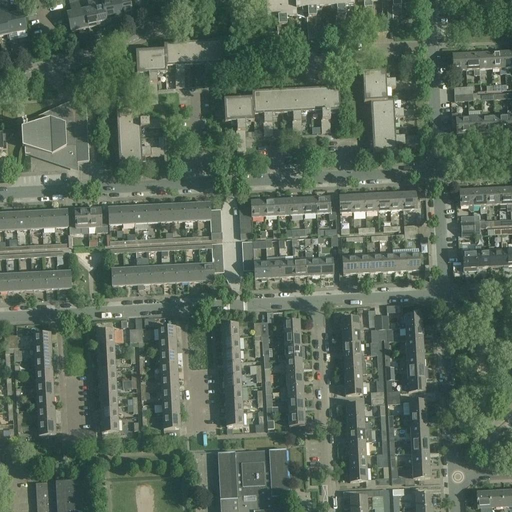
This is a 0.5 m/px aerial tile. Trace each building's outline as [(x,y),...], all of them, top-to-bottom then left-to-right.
[(84,10),(88,29),(97,27),(90,0),(86,0),(88,9),(84,10)] [(90,0),(97,27),(105,26),(101,7),(97,8),(95,0),(90,0)] [(113,0),(110,1),(114,20),(122,18),(118,0),(113,0)] [(118,0),(122,18),(132,16),(128,0),(118,0)] [(296,11),(296,10),(295,10),(294,0),(265,0),(266,19),(277,18),(278,27),(283,27),(286,27),(286,18),(296,18),(296,11)] [(294,0),(295,10),(296,10),(296,11),(307,10),(307,18),(307,19),(313,19),(316,19),(315,10),(326,9),(325,0),(294,0)] [(352,1),(352,0),(325,0),(326,9),(336,9),(336,17),(336,18),(342,17),(344,17),(344,8),(353,8),(352,1)] [(363,9),(363,10),(369,9),(371,9),(371,0),(378,0),(352,0),(352,1),(363,1),(363,9)] [(391,0),(392,8),(398,8),(400,8),(399,0),(391,0)] [(73,2),(79,31),(88,29),(84,10),(79,11),(77,1),(73,2)] [(114,20),(110,1),(100,3),(101,7),(105,26),(106,28),(115,26),(114,20)] [(79,31),(73,2),(69,3),(71,13),(66,14),(70,33),(79,31)] [(12,15),(16,34),(25,32),(19,4),(15,5),(16,14),(12,15)] [(1,7),(7,36),(16,34),(12,15),(8,16),(6,6),(1,7)] [(200,43),(192,43),(193,67),(204,66),(204,74),(204,75),(210,75),(213,75),(212,66),(222,65),(221,42),(200,43)] [(183,67),(193,67),(192,43),(163,45),(164,52),(165,68),(175,67),(175,76),(181,76),(184,76),(183,67)] [(135,54),(136,77),(148,76),(148,85),(154,85),(157,85),(156,76),(165,76),(165,68),(164,52),(135,54)] [(505,70),(504,54),(490,55),(491,71),(499,71),(500,76),(505,76),(505,70)] [(478,56),(478,72),(491,71),(490,55),(478,56)] [(466,72),(465,56),(451,57),(452,73),(466,72)] [(478,72),(478,56),(465,56),(466,72),(473,72),(473,78),(479,77),(478,72)] [(370,103),(386,102),(386,92),(394,91),(395,91),(394,86),(394,83),(386,83),(385,74),(362,75),(363,104),(370,104),(370,103)] [(329,121),(329,112),(339,112),(338,89),(309,91),(310,113),(320,113),(321,121),(321,122),(327,121),(329,121)] [(292,114),(292,123),(298,123),(300,123),(300,114),(310,113),(309,91),(280,92),(281,115),(292,114)] [(281,115),(280,92),(251,94),(251,100),(252,100),(252,116),(263,116),(263,124),(263,125),(269,124),(272,124),(271,115),(281,115)] [(236,133),(242,133),(244,133),(244,124),(253,124),(252,116),(252,100),(251,100),(222,102),(224,125),(235,124),(236,133)] [(393,112),(393,102),(386,102),(370,103),(370,104),(371,130),(394,129),(394,120),(402,120),(403,120),(402,114),(402,112),(393,112)] [(51,113),(49,112),(24,124),(24,128),(21,129),(22,148),(25,149),(25,155),(30,155),(67,168),(67,163),(75,162),(75,164),(88,164),(86,116),(86,103),(72,103),(72,104),(63,108),(63,107),(62,107),(63,108),(51,113)] [(149,123),(148,121),(140,121),(139,111),(116,112),(117,141),(140,140),(140,129),(148,129),(149,129),(149,123)] [(481,119),(482,135),(494,135),(494,118),(487,119),(487,114),(480,114),(481,119)] [(451,131),(455,130),(456,137),(469,136),(468,120),(460,120),(460,117),(451,117),(451,131)] [(507,118),(494,118),(494,135),(508,134),(507,118)] [(482,135),(481,119),(468,120),(469,136),(474,136),(474,137),(476,138),(479,138),(481,137),(481,135),(482,135)] [(394,129),(371,130),(372,157),(396,156),(395,147),(403,146),(404,146),(404,140),(404,138),(395,138),(394,129)] [(117,141),(119,170),(142,169),(141,158),(150,158),(150,152),(150,149),(141,150),(140,140),(117,141)] [(485,208),(498,207),(497,190),(484,191),(485,208)] [(511,206),(511,190),(497,190),(498,207),(505,207),(506,213),(511,212),(511,206)] [(480,215),(486,215),(485,208),(484,191),(472,192),(473,208),(480,208),(480,215)] [(459,209),(473,208),(472,192),(458,192),(459,209)] [(402,195),(403,212),(416,211),(415,194),(402,195)] [(389,196),(390,213),(403,212),(402,195),(389,196)] [(364,197),(365,214),(378,213),(377,196),(364,197)] [(377,196),(378,213),(390,213),(389,196),(377,196)] [(352,198),(352,214),(365,214),(364,197),(352,198)] [(352,214),(352,198),(339,198),(340,215),(352,214)] [(328,199),(315,200),(316,216),(329,215),(329,221),(336,221),(335,208),(329,209),(328,199)] [(302,216),(302,200),(289,201),(290,217),(302,216)] [(302,216),(316,216),(315,200),(302,200),(302,216)] [(290,217),(289,201),(276,202),(277,218),(290,217)] [(264,218),(263,202),(250,203),(250,212),(251,218),(251,219),(264,218)] [(277,218),(276,202),(263,202),(264,218),(277,218)] [(209,222),(209,218),(209,212),(209,205),(196,206),(197,223),(209,222)] [(171,224),(184,223),(183,206),(171,207),(171,224)] [(196,206),(183,206),(184,223),(197,223),(196,206)] [(158,207),(145,208),(146,225),(159,224),(158,207)] [(171,207),(158,207),(159,224),(171,224),(171,207)] [(134,226),(146,225),(145,208),(133,209),(134,226)] [(108,227),(121,226),(120,209),(107,210),(108,227)] [(133,209),(120,209),(121,226),(134,226),(133,209)] [(87,229),(87,211),(73,212),(74,222),(68,222),(69,236),(80,235),(80,229),(87,229)] [(87,211),(87,229),(95,229),(96,234),(107,234),(106,220),(100,220),(100,211),(87,211)] [(53,213),(54,230),(67,229),(66,212),(53,213)] [(54,230),(53,213),(41,214),(42,230),(54,230)] [(29,231),(28,214),(16,215),(16,232),(29,231)] [(42,230),(41,214),(28,214),(29,231),(42,230)] [(16,232),(16,215),(3,215),(4,232),(16,232)] [(391,228),(391,233),(399,232),(399,227),(398,227),(398,226),(393,226),(393,223),(391,223),(392,228),(391,228)] [(500,242),(501,252),(502,269),(511,268),(511,251),(507,252),(506,242),(500,242)] [(489,269),(502,269),(501,252),(493,253),(493,249),(487,249),(488,253),(489,269)] [(488,253),(475,254),(476,270),(489,269),(488,253)] [(463,271),(476,270),(475,254),(462,254),(463,271)] [(318,256),(318,262),(319,278),(332,277),(332,261),(325,261),(324,255),(318,256)] [(405,257),(406,273),(419,273),(418,256),(405,257)] [(406,273),(405,257),(392,258),(393,274),(406,273)] [(280,280),(293,279),(292,263),(285,263),(285,258),(280,259),(280,264),(279,264),(280,280)] [(367,259),(368,275),(381,275),(380,258),(367,259)] [(393,274),(392,258),(380,258),(381,275),(393,274)] [(267,264),(266,264),(267,280),(273,280),(274,282),(279,282),(280,280),(279,264),(280,264),(280,259),(267,259),(267,264)] [(292,259),(292,263),(293,279),(306,278),(305,259),(292,259)] [(310,259),(305,259),(306,278),(319,278),(318,262),(310,262),(310,259)] [(356,276),(355,259),(342,260),(343,276),(356,276)] [(355,259),(356,276),(368,275),(367,259),(355,259)] [(254,281),(260,281),(261,283),(266,282),(267,280),(266,264),(253,265),(253,266),(254,272),(254,281)] [(199,267),(200,284),(213,283),(212,275),(212,269),(212,266),(199,267)] [(186,268),(187,284),(200,284),(199,267),(186,268)] [(161,269),(162,286),(175,285),(174,268),(161,269)] [(174,268),(175,285),(187,284),(186,268),(174,268)] [(149,270),(149,286),(162,286),(161,269),(149,270)] [(123,271),(124,288),(137,287),(136,270),(123,271)] [(137,287),(149,286),(149,270),(136,270),(137,287)] [(124,288),(123,271),(111,271),(111,288),(124,288)] [(57,291),(57,274),(44,275),(45,291),(57,291)] [(57,274),(57,291),(70,290),(70,274),(57,274)] [(45,291),(44,275),(31,276),(32,292),(45,291)] [(20,293),(19,276),(6,277),(7,293),(20,293)] [(31,276),(19,276),(20,293),(32,292),(31,276)] [(399,330),(404,330),(422,329),(421,316),(403,317),(404,325),(399,325),(399,330)] [(363,327),(358,327),(358,319),(341,320),(341,333),(359,332),(363,332),(363,327)] [(284,337),(300,336),(300,322),(283,323),(284,337)] [(221,326),(222,339),(238,338),(238,325),(221,326)] [(143,327),(143,339),(154,339),(154,327),(143,327)] [(158,330),(159,343),(175,342),(175,329),(158,330)] [(400,343),(405,343),(422,342),(422,329),(404,330),(404,337),(400,338),(400,343)] [(97,346),(114,345),(113,332),(96,333),(97,346)] [(359,332),(341,333),(342,346),(359,345),(359,332)] [(34,349),(51,348),(50,335),(33,336),(34,349)] [(300,336),(284,337),(285,350),(301,349),(300,336)] [(238,338),(222,339),(222,352),(239,351),(238,338)] [(175,342),(159,343),(159,355),(176,354),(175,342)] [(405,343),(405,356),(423,355),(422,342),(405,343)] [(114,345),(97,346),(97,358),(114,358),(114,345)] [(343,359),(360,358),(359,345),(342,346),(343,359)] [(51,348),(34,349),(35,362),(51,361),(51,348)] [(278,363),(285,363),(301,362),(301,357),(304,357),(304,349),(301,349),(285,350),(285,357),(278,358),(278,363)] [(222,352),(223,365),(240,364),(239,351),(222,352)] [(159,355),(160,368),(177,367),(176,354),(159,355)] [(405,356),(406,368),(423,367),(423,355),(405,356)] [(114,358),(97,358),(98,371),(115,370),(114,358)] [(343,372),(361,371),(365,370),(365,364),(363,363),(363,358),(360,358),(343,359),(343,364),(341,365),(341,370),(343,371),(343,372)] [(51,361),(35,362),(35,374),(52,373),(51,361)] [(301,362),(285,363),(286,376),(302,375),(301,362)] [(240,364),(223,365),(224,377),(240,376),(240,364)] [(177,367),(160,368),(161,381),(177,380),(177,367)] [(406,368),(407,381),(424,380),(423,367),(406,368)] [(115,370),(98,371),(99,384),(116,383),(115,370)] [(344,385),(361,384),(361,371),(343,372),(344,385)] [(52,373),(35,374),(36,387),(53,386),(52,373)] [(302,375),(286,376),(287,389),(303,388),(302,375)] [(224,377),(224,390),(241,389),(240,376),(224,377)] [(161,381),(161,393),(178,393),(177,380),(161,381)] [(425,393),(424,380),(407,381),(407,394),(425,393)] [(116,383),(99,384),(99,396),(116,396),(116,383)] [(361,384),(344,385),(345,397),(362,396),(361,384)] [(53,386),(36,387),(37,400),(53,399),(53,386)] [(287,389),(287,402),(303,402),(303,388),(287,389)] [(225,403),(242,402),(241,389),(224,390),(225,403)] [(178,393),(161,393),(162,406),(179,405),(178,393)] [(131,404),(131,394),(121,394),(120,403),(131,404)] [(116,396),(99,396),(100,409),(117,408),(116,396)] [(53,399),(37,400),(37,412),(54,411),(53,399)] [(225,403),(226,415),(242,414),(242,402),(225,403)] [(287,402),(288,415),(304,415),(303,402),(287,402)] [(409,417),(426,416),(425,402),(408,403),(409,417)] [(162,406),(163,419),(179,418),(179,405),(162,406)] [(346,420),(363,419),(362,406),(345,407),(346,420)] [(117,408),(100,409),(101,422),(118,421),(117,408)] [(54,411),(37,412),(38,425),(55,424),(54,411)] [(242,414),(226,415),(226,428),(243,427),(242,414)] [(304,427),(304,415),(288,415),(288,428),(304,427)] [(426,416),(409,417),(409,429),(427,428),(426,416)] [(179,418),(163,419),(163,432),(180,431),(179,418)] [(363,419),(346,420),(346,432),(364,431),(363,419)] [(118,421),(101,422),(101,435),(118,434),(118,421)] [(55,424),(38,425),(39,438),(55,437),(55,424)] [(427,428),(409,429),(410,442),(427,441),(427,428)] [(364,431),(346,432),(347,445),(365,444),(371,444),(370,438),(364,439),(364,431)] [(427,441),(410,442),(411,455),(428,454),(427,441)] [(365,444),(347,445),(348,458),(365,457),(365,444)] [(217,455),(220,502),(220,511),(288,511),(284,511),(283,499),(288,498),(286,451),(268,452),(235,454),(217,455)] [(428,454),(411,455),(411,468),(429,467),(428,454)] [(365,457),(348,458),(349,471),(366,470),(365,457)] [(429,467),(411,468),(412,481),(429,480),(429,467)] [(387,469),(383,469),(383,480),(375,480),(375,487),(388,486),(387,469)] [(393,469),(391,469),(391,486),(404,485),(404,479),(394,479),(393,469)] [(366,470),(349,471),(349,484),(367,483),(366,470)] [(67,482),(36,483),(36,511),(52,511),(53,503),(64,502),(64,508),(71,508),(71,503),(79,503),(78,486),(67,487),(67,482)] [(393,510),(399,509),(398,497),(404,497),(403,490),(392,491),(393,510)] [(350,499),(351,511),(366,511),(365,498),(380,498),(380,492),(380,491),(358,492),(358,499),(350,499)] [(388,491),(382,492),(380,492),(380,498),(382,498),(383,510),(389,510),(388,491)] [(511,508),(511,493),(503,494),(503,509),(511,508)] [(491,510),(490,494),(477,495),(478,510),(491,510)] [(503,494),(490,494),(491,510),(503,509),(503,494)] [(416,509),(431,508),(431,495),(415,496),(416,509)]
